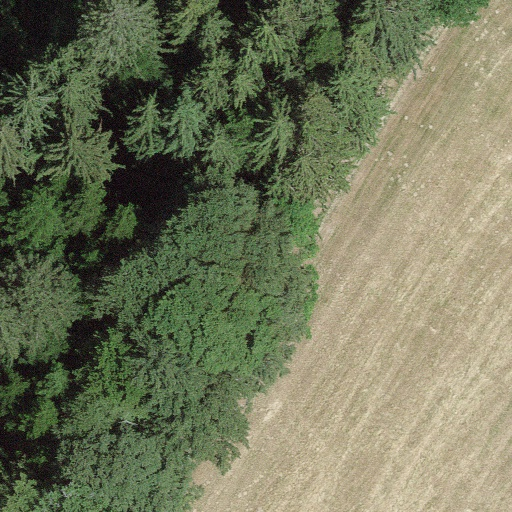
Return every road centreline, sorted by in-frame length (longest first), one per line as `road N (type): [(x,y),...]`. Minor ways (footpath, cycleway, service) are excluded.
road 1 (track): [(354,0),(255,144),(205,341)]
road 2 (track): [(86,511),(205,341)]
